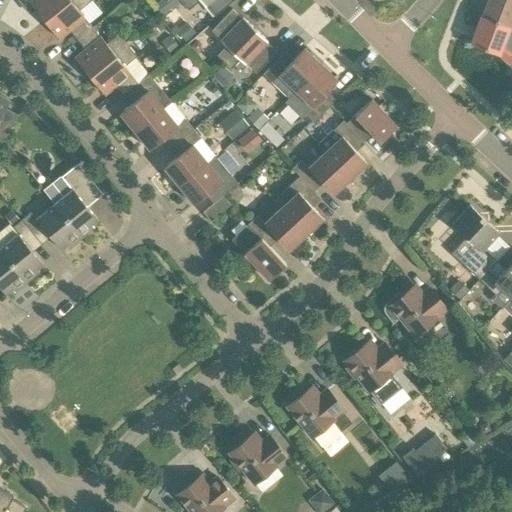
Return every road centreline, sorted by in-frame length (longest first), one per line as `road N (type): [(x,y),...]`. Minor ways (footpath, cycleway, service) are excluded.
road 1 (residential): [(251,343),(326,278),(369,213),(459,118)]
road 2 (residential): [(84,511),(131,442),(251,343)]
road 3 (residential): [(152,219),(68,108),(0,50)]
road 4 (residential): [(0,351),(152,219)]
road 5 (residential): [(251,343),(152,219)]
road 6 (residential): [(80,511),(0,414)]
